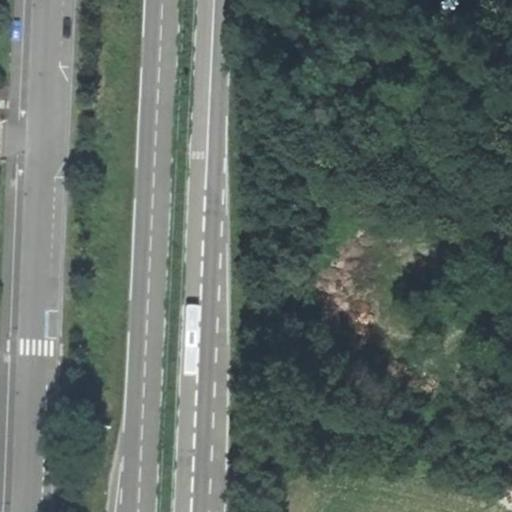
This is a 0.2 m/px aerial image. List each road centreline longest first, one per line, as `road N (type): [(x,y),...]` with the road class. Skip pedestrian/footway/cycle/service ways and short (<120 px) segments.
road 1 (primary): [(154,0),(130,511)]
road 2 (unclassified): [(24,511),(45,0)]
road 3 (primary): [(194,511),(212,0)]
